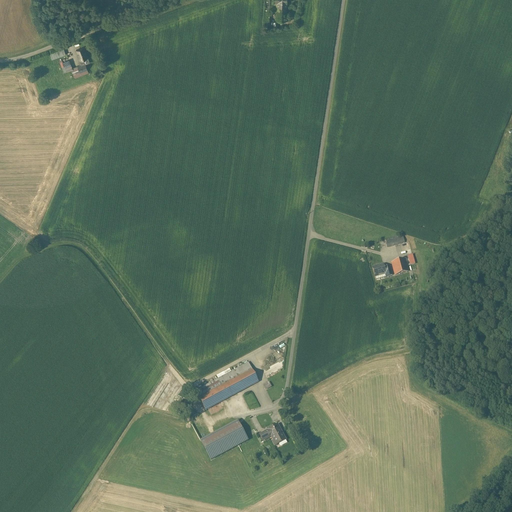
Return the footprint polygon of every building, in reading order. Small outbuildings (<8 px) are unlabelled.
[(286,0),(273,0),(273,2),(277,3),(277,19),(285,20),(286,3),(286,0)] [(84,47),(76,50),(81,63),(79,64),(80,66),(85,64),(89,62),(84,47)] [(69,61),(63,63),(64,66),(62,67),(64,73),(72,70),(75,78),(88,73),(85,64),(80,66),(77,67),(78,67),(72,69),(69,61)] [(399,237),(389,240),(389,243),(390,243),(391,246),(401,244),(399,237)] [(413,254),(408,255),(411,265),(416,263),(413,254)] [(405,259),(392,263),(395,275),(408,271),(405,259)] [(383,265),(373,268),(375,277),(385,274),(384,268),(383,265)] [(390,267),(384,268),(385,274),(386,277),(392,275),(390,267)] [(248,363),(195,391),(205,410),(258,382),(248,363)] [(264,384),(266,390),(272,387),(270,381),(264,384)] [(247,441),(237,422),(200,441),(211,460),(238,446),(247,441)] [(268,431),(260,435),(259,435),(262,441),(270,437),(275,446),(285,440),(281,433),(282,433),(282,432),(281,432),(280,430),(280,429),(279,429),(277,425),(268,430),(268,431)]
